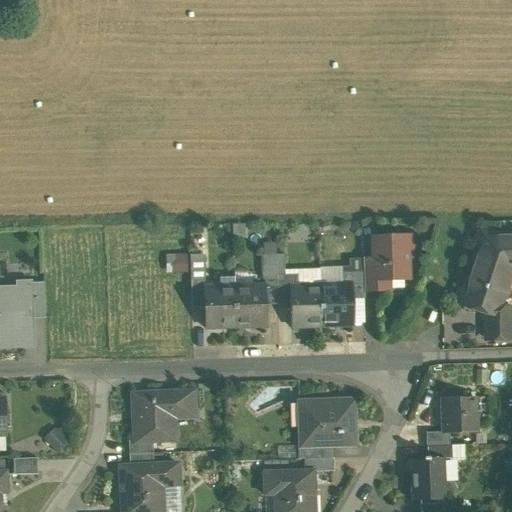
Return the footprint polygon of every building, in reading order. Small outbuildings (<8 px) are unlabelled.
[(478,236),(477,239),(479,244),(482,246),(470,282),(468,282),(464,292),(462,293),(460,295),(459,298),(459,300),(460,303),(462,305),(464,306),(467,307),(470,306),(472,304),(487,309),(485,313),(485,317),(511,316),(511,310),(499,306),(502,296),(505,295),(507,294),(509,291),(509,288),(508,286),(506,283),(511,268),(511,237),(494,238),(493,235),(491,233),(489,231),(486,231),(483,231),(480,233),(478,236)] [(406,238),(373,239),(373,260),(374,260),(375,280),(376,280),(407,279),(406,258),(411,258),(411,241),(406,241),(406,238)] [(184,272),(185,254),(164,254),(164,271),(184,272)] [(275,255),(263,255),(263,280),(276,279),(276,275),(275,255)] [(202,256),(189,256),(190,282),(203,282),(202,256)] [(373,260),(361,260),(362,273),(362,291),(377,291),(376,280),(375,280),(374,260),(373,260)] [(362,273),(349,273),(350,285),(351,299),(363,299),(362,291),(362,273)] [(290,275),(276,275),(276,279),(277,302),(289,301),(289,287),(291,287),(290,275)] [(276,279),(263,280),(264,286),(265,306),(277,305),(277,302),(276,279)] [(0,346),(32,345),(31,320),(30,284),(30,280),(18,280),(19,288),(0,288),(0,346)] [(203,282),(190,282),(191,308),(203,307),(202,288),(203,288),(203,282)] [(30,284),(31,320),(43,319),(42,283),(30,284)] [(350,285),(319,286),(321,326),(352,325),(351,299),(350,285)] [(264,286),(233,287),(235,326),(246,326),(265,326),(265,306),(264,286)] [(291,287),(289,287),(289,301),(290,327),(321,326),(319,286),(291,287)] [(203,288),(202,288),(203,307),(204,328),(223,327),(235,326),(233,287),(203,288)] [(511,316),(485,317),(486,340),(511,340),(511,316)] [(193,392),(136,395),(137,417),(132,417),(133,441),(150,440),(150,442),(175,440),(173,412),(194,411),(193,392)] [(474,399),(442,400),(443,432),(443,434),(449,433),(475,432),(474,399)] [(353,401),(297,403),(299,448),(329,447),(355,446),(353,401)] [(443,432),(426,433),(426,446),(450,446),(449,433),(443,434),(443,432)] [(133,441),(126,441),(127,455),(150,454),(150,442),(150,440),(133,441)] [(450,446),(426,446),(427,458),(442,457),(442,459),(450,458),(450,446)] [(329,447),(299,448),(299,460),(304,460),(330,459),(329,447)] [(150,454),(127,455),(128,466),(151,465),(150,454)] [(423,461),(408,461),(409,474),(411,474),(412,501),(444,500),(442,459),(442,457),(427,458),(423,458),(423,461)] [(36,459),(12,460),(13,476),(37,476),(36,459)] [(330,459),(304,460),(304,471),(312,471),(312,472),(330,471),(330,459)] [(128,466),(117,467),(119,511),(156,511),(155,487),(178,486),(177,464),(128,466)] [(304,471),(263,473),(264,495),(278,495),(278,511),(313,511),(312,472),(312,471),(304,471)]
